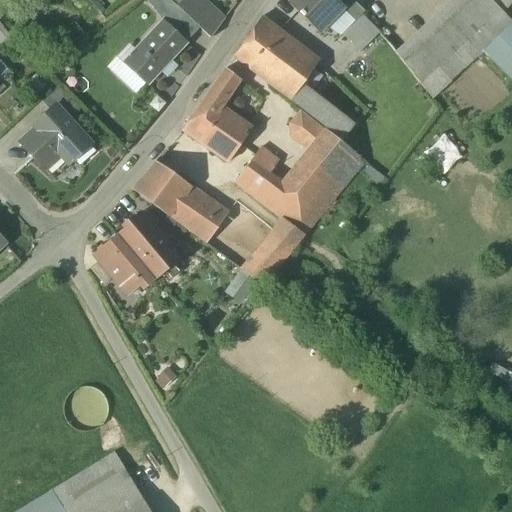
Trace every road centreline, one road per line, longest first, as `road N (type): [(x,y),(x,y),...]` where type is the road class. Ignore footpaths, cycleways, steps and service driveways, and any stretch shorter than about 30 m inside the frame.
road 1 (residential): [(255,0),(123,182),(60,244)]
road 2 (residential): [(215,511),(60,244)]
